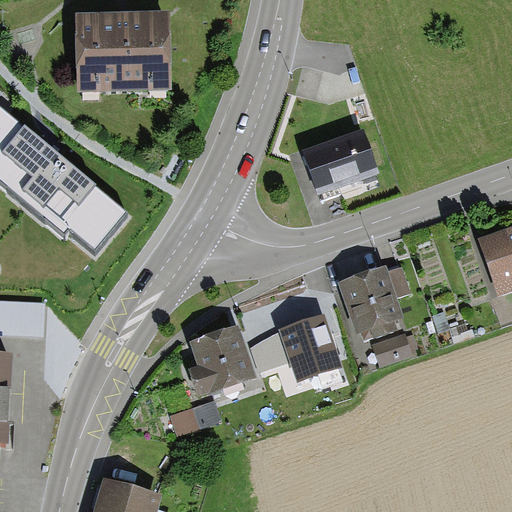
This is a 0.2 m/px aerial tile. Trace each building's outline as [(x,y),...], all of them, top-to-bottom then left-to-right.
[(163,21),(73,23),(74,97),(165,95),(163,21)] [(95,259),(129,219),(0,112),(0,188),(66,241),(67,237),(95,259)] [(359,136),(301,155),(317,201),(374,182),(359,136)] [(511,219),(482,230),(501,287),(511,283),(511,219)] [(382,266),(339,280),(353,326),(363,323),(367,336),(391,328),(389,319),(398,317),(382,266)] [(46,303),(0,300),(0,335),(44,337),(46,303)] [(235,325),(184,342),(201,393),(252,377),(235,325)] [(403,333),(370,345),(376,363),(409,351),(403,333)] [(325,345),(260,367),(270,397),(335,375),(325,345)] [(214,401),(193,408),(199,426),(220,419),(214,401)] [(154,511),(158,497),(109,483),(100,511),(154,511)]
